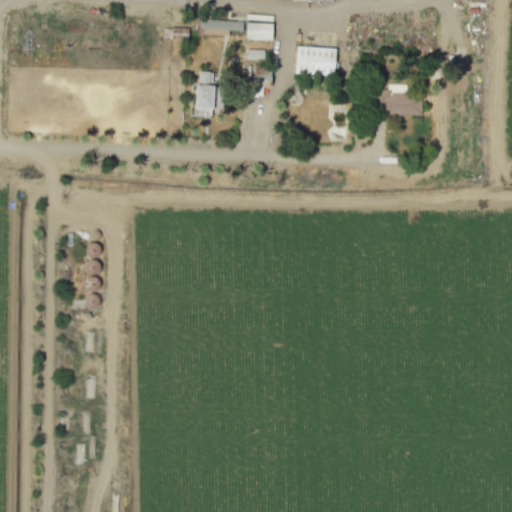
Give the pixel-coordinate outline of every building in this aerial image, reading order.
[(201,34),(227,35),(227,28),(236,29),(236,20),(201,20),(201,34)] [(270,39),(270,23),(246,22),(245,38),(270,39)] [(334,47),(295,46),(294,73),(333,74),(334,47)] [(217,85),(193,84),(193,110),(217,111),(217,85)] [(420,114),(419,91),(374,92),(374,114),(420,114)]
